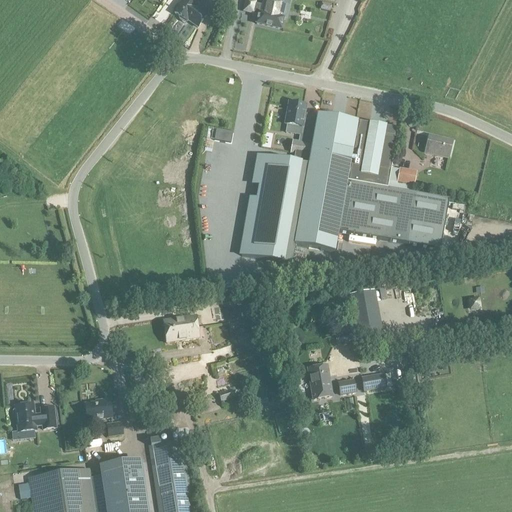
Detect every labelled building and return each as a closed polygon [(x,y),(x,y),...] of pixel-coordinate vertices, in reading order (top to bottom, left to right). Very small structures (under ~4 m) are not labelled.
[(176,6),(173,10),(174,12),(175,13),(174,14),(179,18),(179,19),(179,21),(183,24),(185,23),(186,22),(186,23),(187,21),(197,28),(206,16),(205,15),(208,12),(198,5),(201,0),(183,0),(179,7),(178,6),(176,6)] [(248,2),(246,11),(253,13),(253,12),(259,13),(256,25),(280,30),(283,20),(286,21),(290,0),(263,0),(263,1),(262,6),(255,4),(248,2)] [(322,4),(320,10),(329,12),(331,6),(322,4)] [(248,28),(226,27),(225,47),(247,48),(248,28)] [(289,103),(285,125),(302,128),(302,127),(308,128),(309,120),(304,119),(306,106),(289,103)] [(250,199),(240,257),(293,266),(297,245),(336,252),(339,234),(439,251),(448,202),(387,191),(398,132),(359,125),(318,117),(318,121),(311,158),(315,159),(313,167),(310,167),(258,157),(253,186),(260,187),(257,200),(250,199)] [(429,136),(425,153),(449,158),(452,142),(429,136)] [(399,169),(397,184),(414,187),(417,172),(399,169)] [(9,286),(0,285),(0,314),(9,314),(9,286)] [(195,317),(163,322),(165,333),(197,328),(195,317)] [(250,327),(234,333),(238,342),(253,337),(253,336),(257,335),(254,327),(250,328),(250,327)] [(197,328),(165,333),(166,344),(199,339),(197,328)] [(381,330),(356,335),(357,341),(358,346),(383,341),(381,330)] [(269,337),(254,341),(257,350),(271,346),(269,337)] [(325,367),(308,370),(313,401),(331,398),(325,367)] [(384,375),(361,379),(362,388),(363,393),(386,389),(384,375)] [(353,382),(338,384),(340,396),(355,394),(353,382)] [(228,392),(218,395),(221,403),(231,400),(228,392)] [(249,397),(240,401),(242,407),(251,403),(253,409),(269,404),(265,392),(249,397)] [(99,403),(85,405),(87,422),(95,421),(95,423),(97,424),(101,423),(102,422),(102,420),(112,419),(109,400),(99,402),(99,403)] [(14,410),(13,412),(13,416),(15,417),(16,417),(18,434),(36,432),(35,428),(42,427),(43,431),(56,429),(53,409),(41,410),(42,419),(35,420),(33,406),(15,408),(15,410),(14,410)] [(121,424),(107,426),(108,438),(122,436),(121,424)] [(150,447),(149,448),(158,511),(193,511),(182,442),(160,446),(160,440),(149,442),(150,447)] [(103,477),(91,479),(95,511),(147,511),(140,463),(102,469),(103,477)] [(29,484),(18,486),(20,501),(31,499),(33,511),(95,511),(91,479),(89,471),(29,480),(29,484)]
